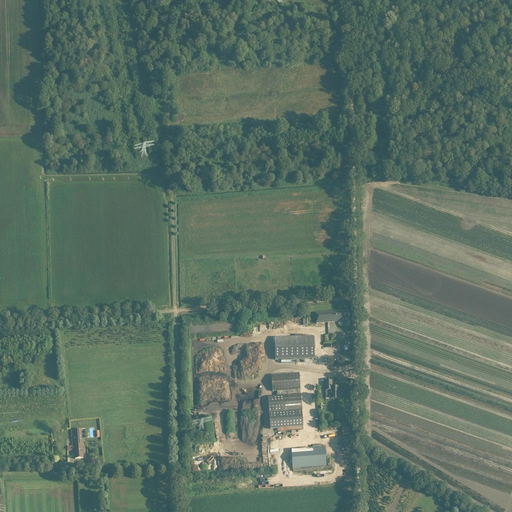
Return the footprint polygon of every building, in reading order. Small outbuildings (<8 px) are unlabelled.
[(349,310),(315,313),(316,324),(350,321),(349,310)] [(300,337),(296,337),(295,337),(274,337),(275,360),(315,359),(314,336),(300,337)] [(272,392),(277,391),(277,396),(268,397),(270,429),(303,427),(301,395),(299,374),(271,376),(272,392)] [(332,381),(325,381),(325,382),(325,388),(325,391),(329,391),(329,399),(330,399),(339,399),(339,387),(332,387),(332,382),(332,381)] [(72,446),(67,447),(67,451),(74,451),(75,459),(83,459),(81,429),(71,430),(72,446)] [(313,453),(291,454),(293,471),(324,469),(324,466),(326,466),(326,464),(325,464),(325,461),(325,458),(325,456),(324,453),(323,450),(325,450),(325,448),(323,448),(322,446),(322,445),(312,446),(313,449),(313,453)]
